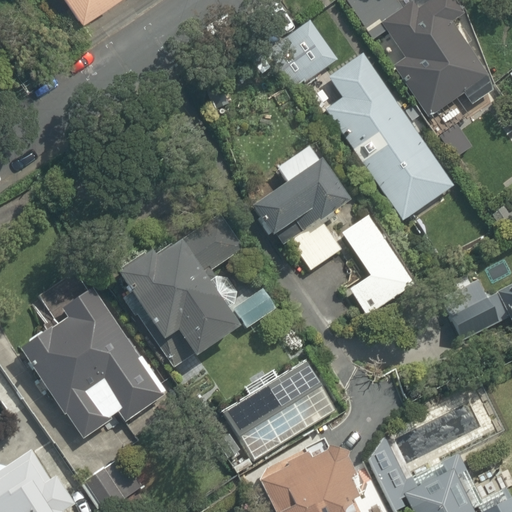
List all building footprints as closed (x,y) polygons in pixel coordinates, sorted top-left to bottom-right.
[(73,0),(84,15),(105,0),(73,0)] [(344,0),(370,41),(387,31),(404,59),(393,65),(427,121),(462,99),(467,107),(498,88),(455,19),(464,13),(455,0),(344,0)] [(291,91),(336,61),(310,21),(265,50),(291,91)] [(454,186),(364,52),(327,76),(342,98),(323,110),(399,223),(454,186)] [(347,196),(312,146),(278,170),(287,183),(252,207),(278,244),(347,196)] [(415,284),(365,210),(335,230),(368,278),(347,292),(364,318),(415,284)] [(327,220),(289,244),(307,272),(345,248),(327,220)] [(178,232),(119,270),(165,339),(153,347),(169,370),(192,355),(196,361),(279,307),(266,287),(231,310),(207,273),(239,253),(222,227),(189,248),(178,232)] [(117,418),(137,444),(162,425),(150,408),(169,394),(92,292),(76,271),(32,304),(52,329),(16,356),(83,444),(117,418)] [(434,293),(440,306),(461,343),(509,316),(511,321),(511,284),(491,296),(481,278),(471,283),(467,275),(434,293)] [(222,414),(254,461),(333,408),(301,361),(222,414)] [(339,438),(261,477),(277,511),(364,511),(359,501),(368,496),(339,438)] [(0,511),(74,511),(38,450),(6,469),(1,461),(0,461),(0,511)] [(412,511),(511,511),(511,508),(503,511),(475,511),(455,471),(404,496),(412,511)]
